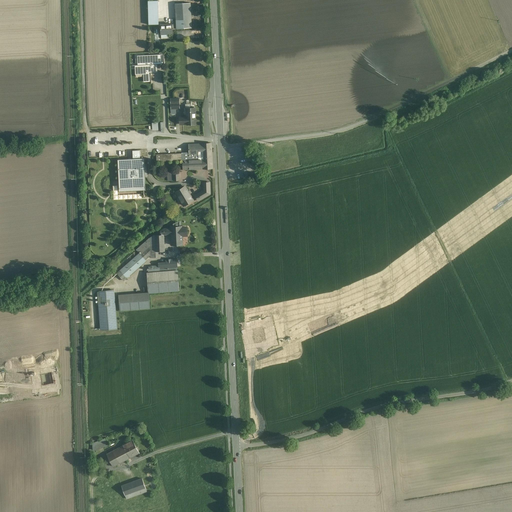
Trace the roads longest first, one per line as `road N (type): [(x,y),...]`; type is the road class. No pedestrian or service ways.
road 1 (unclassified): [(511,50),(352,126),(221,147)]
road 2 (secondary): [(221,147),(236,446)]
road 3 (track): [(385,110),(508,382)]
road 4 (unclassified): [(511,381),(379,406),(303,434),(236,446)]
road 5 (track): [(228,432),(97,477),(93,511)]
road 6 (secondary): [(213,0),(221,147)]
road 7 (track): [(82,0),(84,115),(94,141)]
